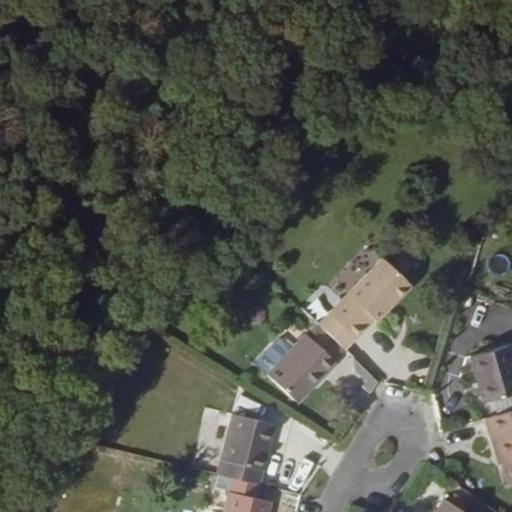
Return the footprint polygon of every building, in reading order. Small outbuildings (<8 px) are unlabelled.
[(289,195),(273,206),(281,218),(297,208),(289,195)] [(398,249),(341,300),(363,327),(384,308),(387,312),(425,279),(398,249)] [(341,346),(351,336),(325,306),(271,361),(305,391),(344,349),(341,346)] [(376,382),(383,372),(370,356),(360,345),(361,364),(374,380),(376,382)] [(511,345),(470,359),(487,410),(511,401),(511,345)] [(265,465),(283,405),(242,392),(224,453),(240,458),(265,465)] [(511,412),(499,416),(511,464),(511,412)] [(240,458),(223,511),(267,511),(276,482),(264,478),(269,466),(265,465),(240,458)] [(478,511),(460,496),(447,511),(478,511)]
